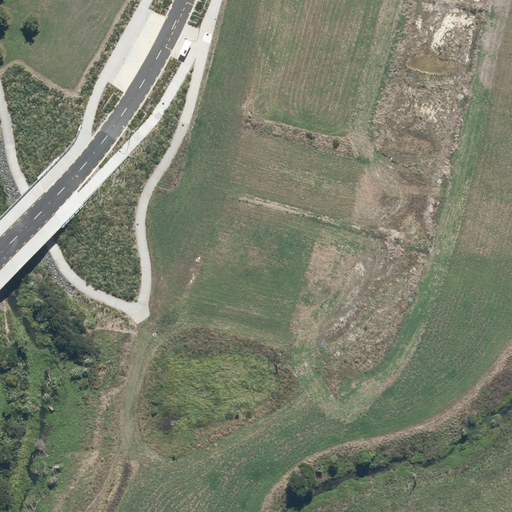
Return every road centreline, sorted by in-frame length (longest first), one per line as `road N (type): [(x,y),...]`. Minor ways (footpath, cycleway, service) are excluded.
road 1 (residential): [(444,0),(362,333)]
road 2 (residential): [(0,258),(103,145),(184,0)]
